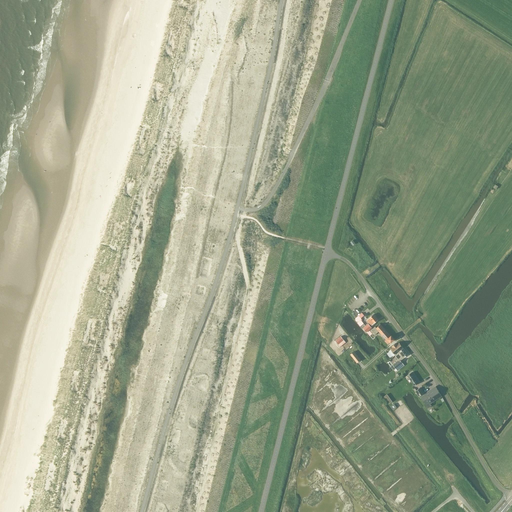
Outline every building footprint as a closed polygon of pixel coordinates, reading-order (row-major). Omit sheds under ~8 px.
[(378,320),(373,314),(366,320),(371,326),(372,325),(373,326),(375,324),(374,323),(378,320)] [(358,322),(357,323),(360,326),(364,324),(361,320),(362,319),(359,315),(355,319),(358,322)] [(372,328),(368,324),(362,329),(366,332),(372,328)] [(380,324),(376,328),(375,326),(367,333),(370,336),(372,334),(374,336),(379,332),(384,338),(383,339),(387,344),(390,342),(391,343),(395,339),(391,335),(390,335),(380,324)] [(396,343),(391,346),(393,348),(391,349),(388,351),(393,357),(396,354),(395,353),(403,348),(399,343),(397,344),(396,343)] [(390,366),(393,370),(395,368),(397,371),(404,365),(402,363),(400,361),(408,355),(403,348),(399,351),(395,356),(397,359),(395,361),(396,362),(393,365),(390,366)] [(360,360),(353,351),(350,354),(357,363),(360,360)] [(414,386),(418,383),(411,373),(407,375),(414,386)] [(425,404),(424,404),(426,407),(427,409),(431,406),(430,403),(441,396),(436,387),(424,394),(420,388),(415,391),(418,397),(419,396),(420,398),(421,397),(425,404)] [(392,401),(387,394),(383,397),(389,404),(392,401)]
